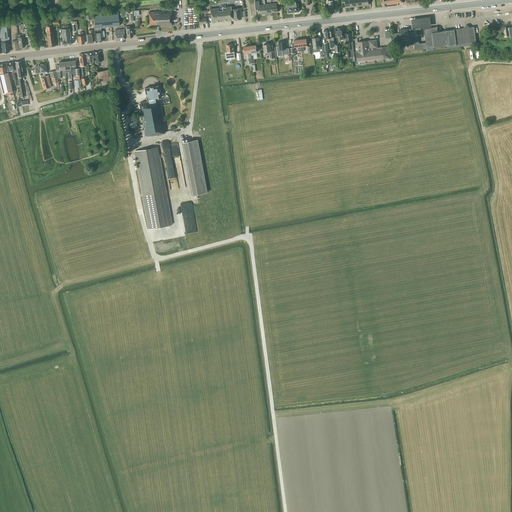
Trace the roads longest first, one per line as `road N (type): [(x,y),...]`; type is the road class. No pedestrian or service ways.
road 1 (primary): [(197,35),(509,0)]
road 2 (primary): [(41,53),(182,37)]
